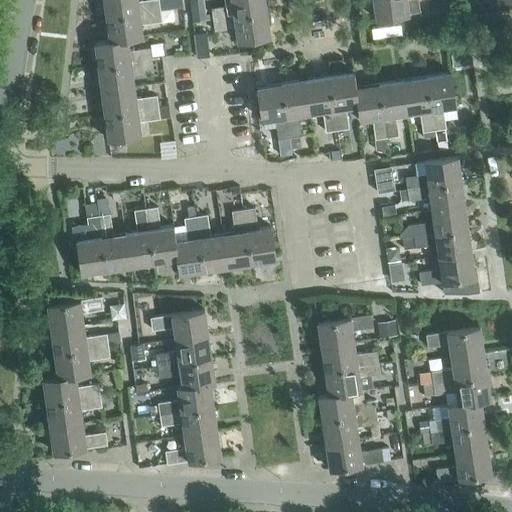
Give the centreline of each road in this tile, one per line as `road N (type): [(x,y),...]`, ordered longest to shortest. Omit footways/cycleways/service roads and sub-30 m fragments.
road 1 (residential): [(0,166),(287,175),(356,169)]
road 2 (residential): [(511,504),(167,485)]
road 3 (residential): [(167,485),(0,477)]
road 4 (tertiary): [(0,163),(23,0)]
